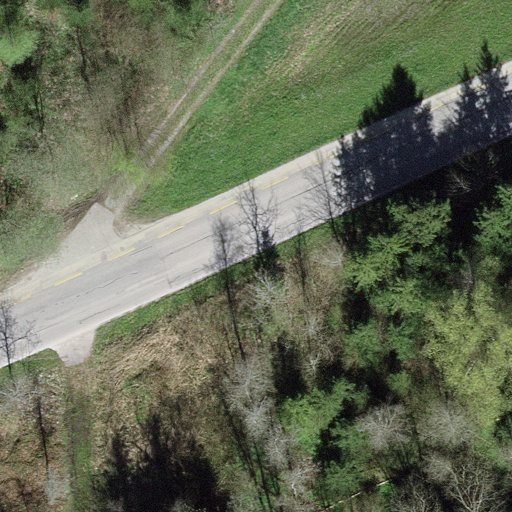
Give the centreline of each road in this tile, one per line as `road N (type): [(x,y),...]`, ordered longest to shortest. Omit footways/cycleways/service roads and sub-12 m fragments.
road 1 (track): [(72,511),(61,312),(192,85),(265,0)]
road 2 (unclassified): [(511,111),(0,336)]
